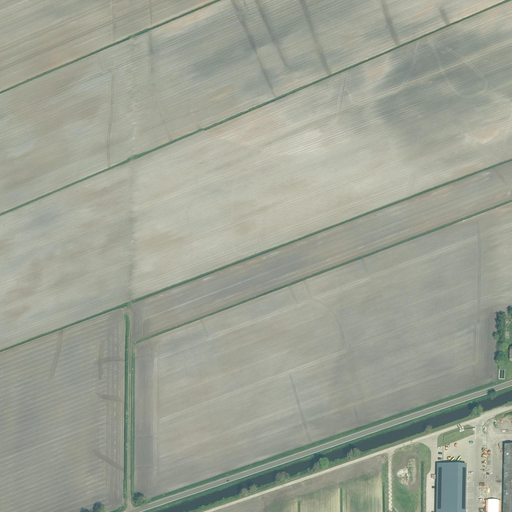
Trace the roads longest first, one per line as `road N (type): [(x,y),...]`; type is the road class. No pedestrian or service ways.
road 1 (unclassified): [(133,511),(511,383)]
road 2 (unclassified): [(201,511),(511,407)]
